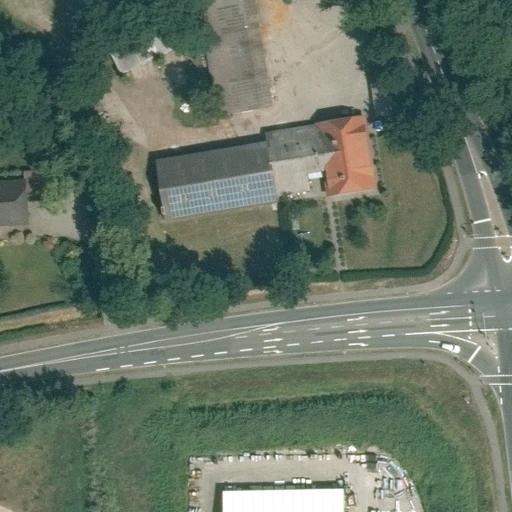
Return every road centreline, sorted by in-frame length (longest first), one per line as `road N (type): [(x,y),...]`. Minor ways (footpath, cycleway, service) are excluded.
road 1 (secondary): [(250,330),(0,371)]
road 2 (tertiary): [(457,110),(504,308)]
road 3 (secondary): [(250,330),(407,314)]
road 4 (tertiary): [(407,314),(478,351),(509,381)]
